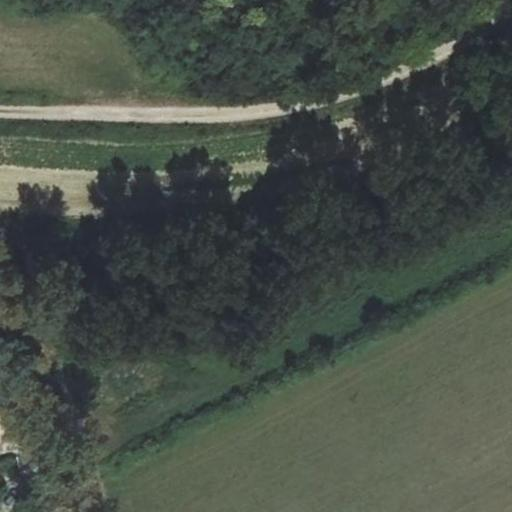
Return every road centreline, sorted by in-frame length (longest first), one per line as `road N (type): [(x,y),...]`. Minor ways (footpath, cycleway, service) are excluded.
road 1 (track): [(511,13),(406,70),(314,103),(201,115),(0,110)]
road 2 (track): [(86,511),(63,434),(0,299)]
